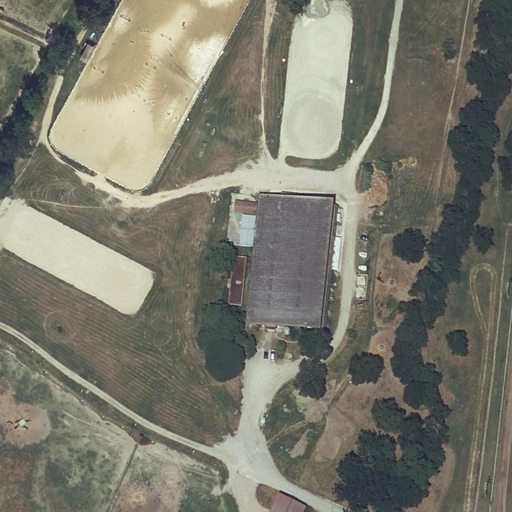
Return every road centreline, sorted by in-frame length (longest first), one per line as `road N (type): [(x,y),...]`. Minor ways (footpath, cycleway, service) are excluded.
road 1 (track): [(0,18),(69,51),(42,139),(82,168),(141,198),(213,178),(271,180)]
road 2 (track): [(0,324),(141,420),(289,487)]
road 3 (track): [(398,0),(385,103),(352,165),(352,197)]
